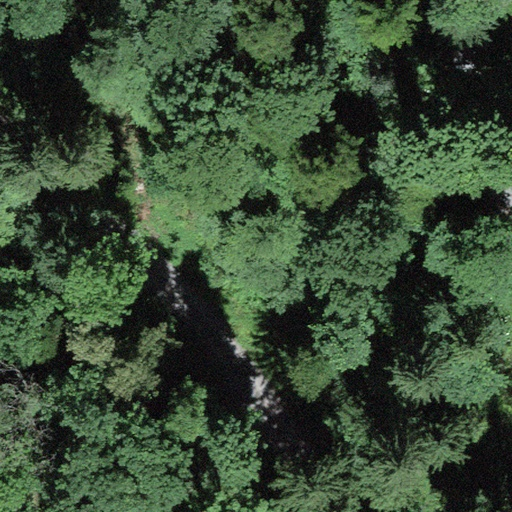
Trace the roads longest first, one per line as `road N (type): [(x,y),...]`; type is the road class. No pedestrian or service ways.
road 1 (track): [(331,511),(245,367),(128,244),(0,131)]
road 2 (track): [(511,199),(442,0)]
